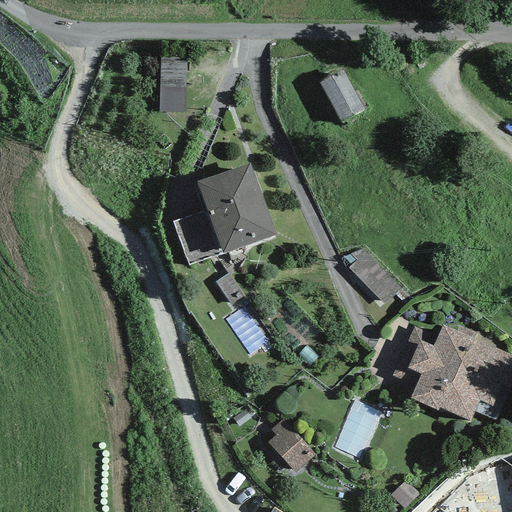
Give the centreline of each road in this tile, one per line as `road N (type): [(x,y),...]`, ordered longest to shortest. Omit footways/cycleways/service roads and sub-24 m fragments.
road 1 (unclassified): [(511,35),(94,32),(37,20),(4,0)]
road 2 (track): [(94,32),(43,193),(44,232),(88,413),(91,475)]
